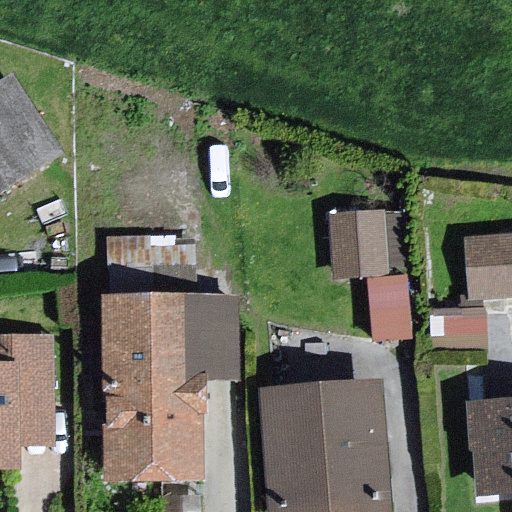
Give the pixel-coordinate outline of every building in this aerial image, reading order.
[(0,206),(60,168),(5,83),(0,85),(0,206)] [(400,219),(326,222),(333,289),(366,288),(386,288),(386,281),(403,280),(400,219)] [(511,244),(462,247),(466,308),(511,304),(511,244)] [(386,288),(366,288),(369,351),(406,351),(403,289),(386,288)] [(235,308),(92,311),(93,499),(190,495),(195,391),(238,392),(235,308)] [(0,485),(16,486),(12,457),(54,458),(53,344),(0,343),(0,485)] [(385,511),(373,394),(246,404),(259,511),(385,511)] [(511,409),(464,413),(470,504),(511,501),(511,409)]
